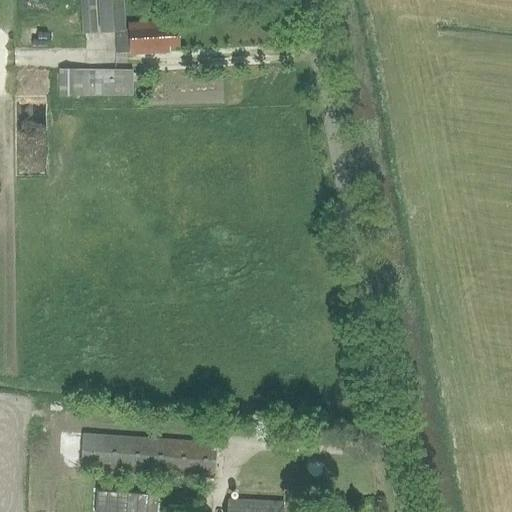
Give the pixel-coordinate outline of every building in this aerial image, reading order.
[(80,0),(83,35),(98,34),(95,0),(80,0)] [(123,0),(96,0),(99,34),(116,32),(118,54),(131,53),(131,56),(169,53),(169,47),(179,46),(178,27),(168,28),(168,22),(129,25),(129,31),(125,32),(123,0)] [(58,70),(59,97),(132,96),(132,69),(58,70)] [(82,434),(80,470),(213,480),(216,443),(82,434)] [(97,492),(96,511),(156,511),(157,495),(97,492)]
